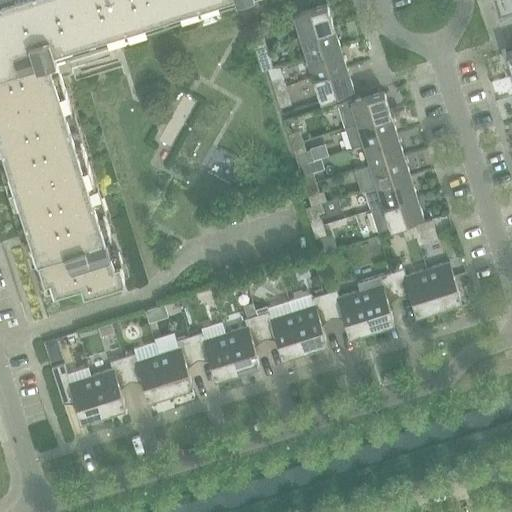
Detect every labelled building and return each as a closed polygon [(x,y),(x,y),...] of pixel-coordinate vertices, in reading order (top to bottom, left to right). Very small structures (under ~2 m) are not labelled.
[(0,0),(0,162),(15,208),(12,210),(20,236),(23,235),(31,259),(42,256),(45,264),(57,260),(66,288),(81,284),(83,292),(125,279),(120,261),(114,263),(106,236),(111,234),(103,209),(98,211),(90,186),(96,185),(80,136),(74,138),(67,113),(72,111),(57,63),(51,65),(48,54),(55,51),(56,54),(66,51),(65,48),(118,31),(118,28),(136,23),(137,25),(192,8),(191,5),(207,0),(209,0),(210,2),(217,0),(0,0)] [(294,14),(300,36),(334,25),(327,4),(294,14)] [(300,36),(307,57),(340,46),(334,25),(300,36)] [(252,40),(255,50),(267,47),(264,36),(252,40)] [(307,57),(314,77),(347,67),(340,46),(307,57)] [(273,67),(267,47),(255,50),(262,70),(273,67)] [(347,67),(314,77),(320,99),(354,88),(347,67)] [(282,76),(271,79),(274,89),(286,86),(282,76)] [(291,104),(286,86),(274,89),(280,107),(291,104)] [(338,104),(345,127),(391,113),(384,91),(351,102),(350,100),(338,104)] [(351,148),(364,144),(397,133),(391,113),(345,127),(351,148)] [(300,130),(288,134),(292,144),(303,140),(300,130)] [(364,144),(371,164),(404,154),(397,133),(364,144)] [(306,151),(303,140),(292,144),(295,154),(299,164),(314,159),(311,149),(306,151)] [(361,190),(365,189),(410,175),(404,154),(354,170),(361,190)] [(313,172),(301,175),(305,185),(316,182),(313,172)] [(365,189),(371,210),(417,195),(410,175),(365,189)] [(324,190),(319,192),(316,182),(305,185),(308,195),(311,205),(305,207),(306,207),(327,201),(324,190)] [(417,195),(371,210),(378,231),(424,217),(417,195)] [(323,225),(320,215),(326,213),(323,202),(327,201),(306,207),(309,218),(312,228),(323,225)] [(406,239),(416,236),(419,244),(438,238),(432,218),(402,228),(406,239)] [(327,235),(323,225),(312,228),(315,238),(327,235)] [(450,261),(427,268),(440,308),(452,304),(451,301),(461,298),(450,261)] [(404,267),(391,271),(399,295),(410,292),(416,312),(426,309),(427,312),(440,308),(427,268),(406,275),(404,267)] [(381,283),(360,290),(372,329),(385,325),(384,322),(394,319),(388,299),(399,295),(391,271),(378,276),(381,283)] [(285,275),(264,280),(267,296),(289,291),(285,275)] [(337,289),(324,293),(331,317),(342,313),(349,333),(359,330),(360,333),(372,329),(360,290),(339,296),(337,289)] [(314,304),(293,311),(305,351),(318,347),(317,343),(327,340),(321,320),(331,317),(324,293),(311,297),(314,304)] [(270,310),(257,314),(264,338),(275,335),(282,354),(291,351),(293,355),(305,351),(293,311),(272,318),(270,310)] [(246,326),(226,332),(238,372),(251,368),(250,365),(260,361),(254,341),(264,338),(257,314),(244,318),(246,326)] [(203,331),(190,335),(197,359),(208,356),(215,376),(224,373),(225,376),(238,372),(226,332),(205,339),(203,331)] [(179,347),(159,353),(171,393),(184,389),(183,386),(193,383),(187,363),(197,359),(190,335),(177,339),(179,347)] [(135,352),(123,357),(130,381),(141,377),(147,397),(157,394),(158,397),(171,393),(159,353),(138,360),(135,352)] [(112,368),(91,375),(104,414),(117,410),(116,407),(126,404),(119,384),(130,381),(123,357),(110,361),(112,368)] [(104,414),(91,375),(71,382),(64,362),(51,366),(63,402),(74,399),(80,418),(90,415),(91,419),(104,414)]
